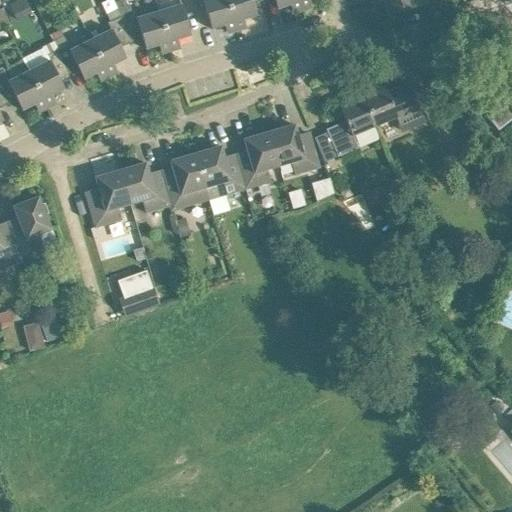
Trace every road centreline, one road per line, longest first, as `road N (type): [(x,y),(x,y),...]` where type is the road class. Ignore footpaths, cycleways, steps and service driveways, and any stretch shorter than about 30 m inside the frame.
road 1 (residential): [(335,32),(331,55),(208,115),(57,161),(28,145)]
road 2 (residential): [(28,145),(160,79),(335,32)]
road 3 (unknown): [(340,8),(350,32),(379,39),(502,0)]
